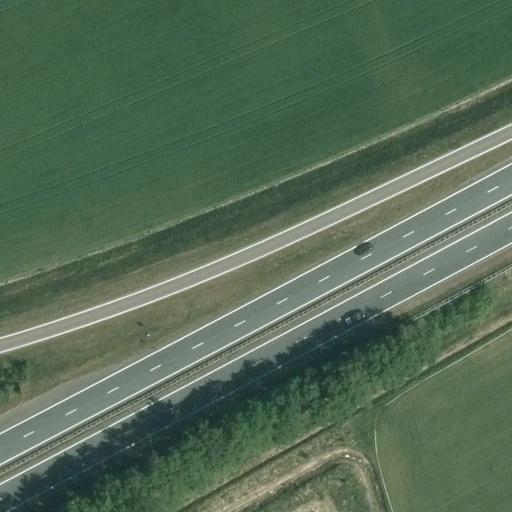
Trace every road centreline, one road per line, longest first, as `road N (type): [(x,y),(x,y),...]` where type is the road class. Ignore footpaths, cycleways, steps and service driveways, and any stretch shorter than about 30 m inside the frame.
road 1 (trunk): [(511,180),(0,451)]
road 2 (trunk): [(0,501),(511,230)]
road 3 (trunk): [(511,133),(193,280),(0,347)]
